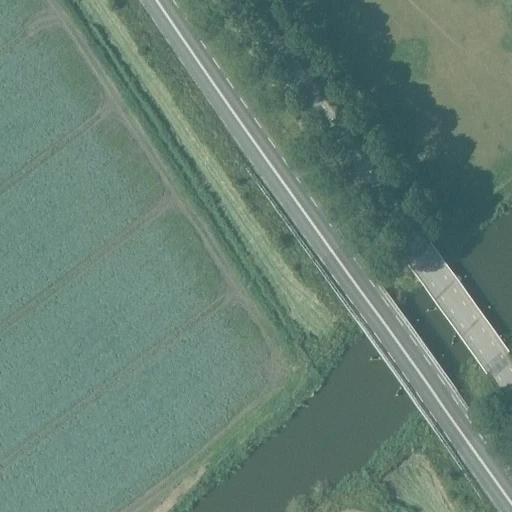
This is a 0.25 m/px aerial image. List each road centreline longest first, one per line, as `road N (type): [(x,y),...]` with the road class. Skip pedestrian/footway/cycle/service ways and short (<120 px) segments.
road 1 (primary): [(511,507),(157,0)]
road 2 (unclassified): [(511,383),(247,0)]
